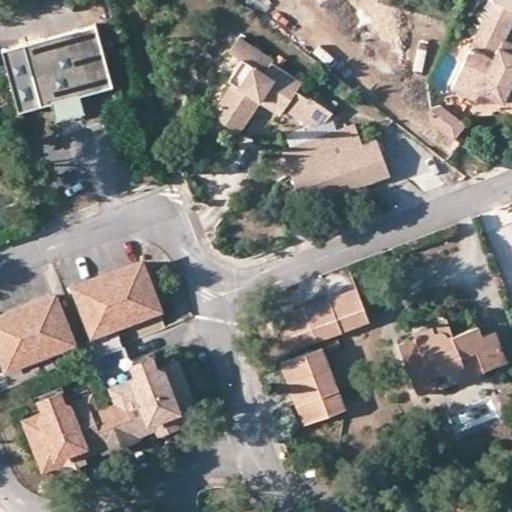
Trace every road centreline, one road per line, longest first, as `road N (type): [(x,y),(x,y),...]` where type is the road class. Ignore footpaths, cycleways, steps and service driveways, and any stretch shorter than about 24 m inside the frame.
road 1 (residential): [(277,274),(511,184)]
road 2 (residential): [(54,511),(233,447),(246,421)]
road 3 (residential): [(183,250),(166,225),(136,219),(0,266)]
